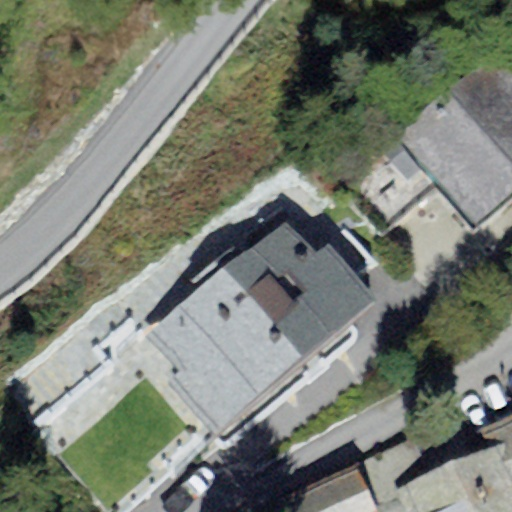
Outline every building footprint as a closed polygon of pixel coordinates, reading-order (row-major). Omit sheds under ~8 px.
[(511,102),(485,67),(378,147),(447,238),(511,188),(511,102)] [(275,237),(102,374),(172,462),(345,324),(275,237)] [(511,418),(481,431),(511,506),(511,505),(511,418)] [(503,511),(484,462),(393,498),(398,511),(503,511)] [(366,511),(350,478),(279,511),(366,511)]
